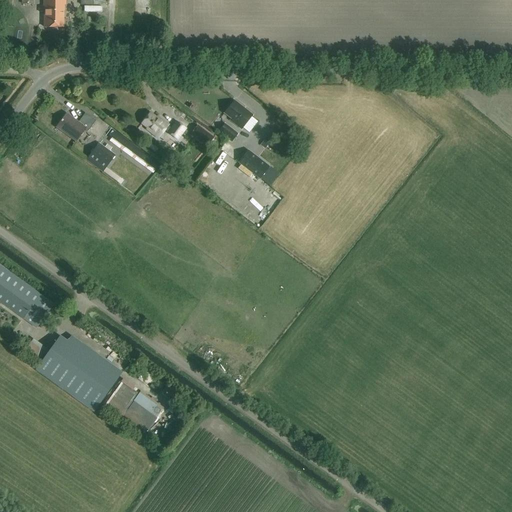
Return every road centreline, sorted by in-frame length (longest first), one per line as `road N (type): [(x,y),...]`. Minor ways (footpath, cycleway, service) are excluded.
road 1 (unclassified): [(0,135),(41,78),(66,67),(511,73)]
road 2 (unclassified): [(386,511),(0,231)]
